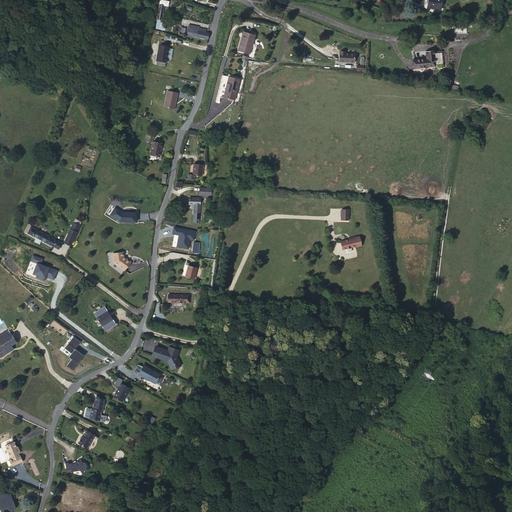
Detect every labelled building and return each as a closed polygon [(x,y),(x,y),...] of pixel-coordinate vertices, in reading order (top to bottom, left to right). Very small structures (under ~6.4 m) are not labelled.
[(423,0),(423,8),(434,9),(435,1),(439,1),(438,0),(423,0)] [(239,31),(232,50),(244,54),(250,35),(239,31)] [(203,45),(204,39),(201,38),(202,35),(194,33),(193,36),(184,34),(182,39),(203,45)] [(165,51),(156,48),(152,64),(162,66),(165,51)] [(334,50),(333,60),(347,61),(348,53),(340,52),(340,50),(334,50)] [(422,61),(413,62),(413,70),(432,68),(430,52),(421,53),(422,61)] [(211,99),(221,101),(226,80),(216,78),(211,99)] [(226,80),(221,101),(231,103),(236,82),(226,80)] [(165,95),(161,111),(171,114),(176,98),(165,95)] [(157,149),(147,147),(145,161),(155,162),(157,149)] [(196,167),(186,166),(185,177),(182,177),(181,182),(187,183),(188,178),(195,178),(196,167)] [(206,192),(195,191),(194,199),(200,199),(204,199),(206,199),(206,192)] [(123,212),(115,207),(110,217),(118,223),(137,223),(137,213),(123,212)] [(349,209),(340,209),(341,221),(349,220),(349,209)] [(62,242),(69,244),(75,230),(69,227),(62,242)] [(32,233),(27,230),(23,238),(28,240),(32,233)] [(32,233),(28,240),(53,254),(57,248),(32,233)] [(347,242),(333,246),(335,255),(350,250),(350,252),(355,250),(352,239),(347,241),(347,242)] [(66,250),(69,244),(62,242),(60,248),(66,250)] [(43,259),(32,255),(26,274),(45,281),(46,278),(55,281),(58,270),(41,264),(43,259)] [(123,277),(129,268),(120,262),(120,257),(110,259),(112,269),(123,277)] [(186,269),(184,281),(194,282),(196,271),(186,269)] [(187,301),(165,300),(165,308),(186,309),(187,301)] [(104,338),(114,331),(103,315),(93,321),(104,338)] [(0,362),(10,356),(8,352),(10,351),(15,348),(10,339),(7,341),(3,336),(0,338),(0,362)] [(80,341),(73,336),(65,348),(72,353),(69,357),(72,359),(67,366),(73,371),(84,356),(74,349),(80,341)] [(166,357),(153,353),(151,361),(166,366),(169,371),(177,367),(174,362),(176,356),(169,354),(168,358),(166,357)] [(138,380),(141,373),(137,371),(133,377),(138,380)] [(155,389),(160,380),(142,371),(141,373),(138,380),(155,389)] [(128,394),(118,388),(115,394),(116,394),(111,402),(120,407),(124,399),(125,399),(128,394)] [(104,415),(104,408),(96,407),(95,413),(94,413),(94,414),(90,413),(89,414),(88,421),(89,422),(102,424),(102,420),(101,419),(102,415),(104,415)] [(83,441),(79,448),(89,454),(96,440),(88,436),(85,441),(83,441)] [(14,445),(5,448),(9,460),(10,460),(11,462),(8,463),(10,469),(21,465),(19,459),(18,460),(17,457),(19,456),(17,450),(16,451),(14,445)] [(81,475),(84,478),(89,475),(87,472),(88,471),(83,463),(82,464),(77,467),(78,468),(70,469),(70,468),(67,468),(68,471),(69,471),(69,477),(81,475)] [(12,511),(13,510),(18,508),(15,500),(13,500),(12,495),(8,493),(7,496),(1,494),(0,496),(0,501),(0,502),(0,503),(0,509),(1,510),(0,511),(12,511)]
